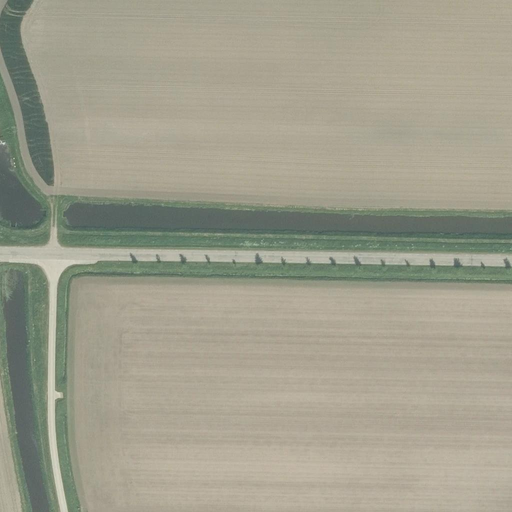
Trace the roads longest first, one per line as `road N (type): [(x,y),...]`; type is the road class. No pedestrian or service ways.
road 1 (tertiary): [(511,260),(54,252)]
road 2 (unclassified): [(65,511),(52,423),(54,252)]
